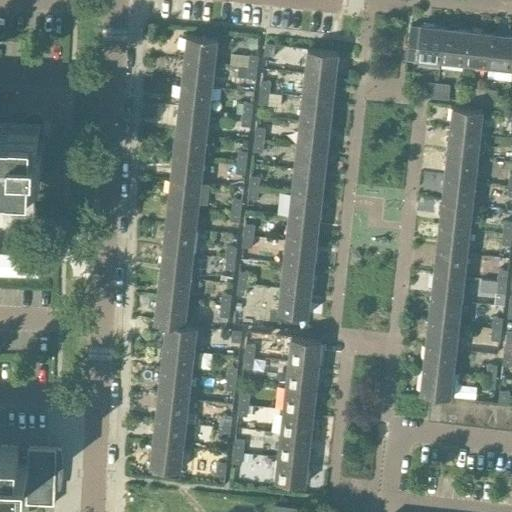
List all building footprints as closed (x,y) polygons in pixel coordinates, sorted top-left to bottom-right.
[(417,57),(442,60),(446,26),(420,23),(420,26),(410,25),(407,58),(416,59),(417,57)] [(469,29),(446,26),(442,60),(466,62),(469,29)] [(466,62),(489,65),(493,32),(469,29),(466,62)] [(489,65),(511,67),(511,33),(493,32),(489,65)] [(217,38),(186,34),(183,59),(214,63),(217,38)] [(274,56),(275,44),(265,43),(264,55),(274,56)] [(307,47),(304,73),(335,76),(338,51),(307,47)] [(259,55),(249,54),(247,67),(257,68),(259,55)] [(183,59),(181,83),(211,86),(214,63),(183,59)] [(246,78),(256,79),(257,68),(247,67),(246,78)] [(332,100),(335,76),(304,73),(302,96),(332,100)] [(271,81),(261,80),(260,91),(269,92),(271,81)] [(427,82),(425,96),(437,98),(439,83),(427,82)] [(209,110),(211,86),(181,83),(178,107),(209,110)] [(448,99),(450,84),(439,83),(437,98),(448,99)] [(475,87),(473,102),(484,103),(486,89),(475,87)] [(495,104),(497,90),(486,89),(484,103),(495,104)] [(259,103),(268,104),(269,92),(260,91),(259,103)] [(330,123),(332,100),(302,96),(299,120),(330,123)] [(253,103),(243,102),(242,114),(252,115),(253,103)] [(450,130),(480,134),(483,108),(452,105),(450,130)] [(178,107),(175,130),(206,133),(209,110),(178,107)] [(3,124),(0,123),(0,179),(30,181),(31,157),(36,157),(37,141),(32,141),(33,135),(44,135),(45,120),(45,118),(44,116),(43,115),(42,113),(41,112),(40,111),(39,110),(36,109),(33,109),(32,109),(30,109),(28,111),(26,112),(25,114),(24,115),(23,117),(22,117),(22,118),(4,117),(3,124)] [(241,125),(250,126),(252,115),(242,114),(241,125)] [(327,147),(330,123),(299,120),(296,143),(327,147)] [(265,129),(256,128),(254,138),(264,140),(265,129)] [(175,130),(173,154),(203,158),(206,133),(175,130)] [(450,130),(447,154),(477,158),(480,134),(450,130)] [(253,151),(263,152),(264,140),(254,138),(253,151)] [(324,170),(327,147),(296,143),(294,167),(324,170)] [(248,151),(238,150),(237,162),(247,163),(248,151)] [(173,154),(170,178),(201,182),(203,158),(173,154)] [(447,154),(444,177),(475,181),(477,158),(447,154)] [(235,173),(246,174),(247,163),(237,162),(235,173)] [(322,194),(324,170),(294,167),(291,191),(322,194)] [(260,176),(250,175),(249,186),(259,187),(260,176)] [(444,177),(442,201),(472,205),(475,181),(444,177)] [(170,178),(167,202),(198,205),(201,182),(170,178)] [(248,198),(258,199),(259,187),(249,186),(248,198)] [(319,218),(322,194),(291,191),(288,215),(319,218)] [(242,199),(232,198),(231,209),(241,210),(242,199)] [(442,201),(439,225),(469,229),(472,205),(442,201)] [(167,202),(165,225),(195,229),(198,205),(167,202)] [(230,221),(240,222),(241,210),(231,209),(230,221)] [(288,215),(286,238),(316,242),(319,218),(288,215)] [(511,221),(503,220),(502,232),(511,233),(511,221)] [(255,224),(245,223),(244,234),(253,235),(255,224)] [(165,225),(162,249),(193,253),(195,229),(165,225)] [(439,225),(436,249),(467,253),(469,229),(439,225)] [(501,244),(511,245),(511,239),(511,233),(502,232),(501,244)] [(272,238),(253,235),(244,234),(242,246),(252,247),(252,245),(271,247),(272,238)] [(314,265),(316,242),(286,238),(283,262),(314,265)] [(237,246),(227,245),(226,257),(236,258),(237,246)] [(162,249),(159,274),(190,277),(193,253),(162,249)] [(436,249),(434,272),(464,276),(467,253),(436,249)] [(225,268),(235,269),(236,258),(226,257),(225,268)] [(311,290),(314,265),(283,262),(280,286),(311,290)] [(508,269),(498,268),(497,279),(507,280),(508,269)] [(249,272),(239,271),(238,281),(248,283),(249,272)] [(434,272),(431,296),(461,299),(464,276),(434,272)] [(159,274),(157,296),(187,300),(190,277),(159,274)] [(495,292),(506,293),(507,280),(497,279),(495,292)] [(237,293),(247,294),(248,283),(238,281),(237,293)] [(311,290),(280,286),(278,311),(308,315),(311,290)] [(232,294),(222,293),(220,303),(231,305),(232,294)] [(157,296),(154,321),(196,325),(196,324),(185,323),(187,300),(157,296)] [(431,296),(428,320),(459,323),(461,299),(431,296)] [(219,316),(229,317),(231,305),(220,303),(219,316)] [(503,317),(493,316),(492,327),(502,328),(503,317)] [(428,320),(426,343),(456,346),(459,323),(428,320)] [(194,350),(196,325),(154,321),(166,323),(163,347),(194,350)] [(490,339),(500,340),(502,328),(492,327),(490,339)] [(232,329),(231,341),(241,342),(242,330),(232,329)] [(291,336),(289,361),(319,364),(321,340),(321,339),(291,336)] [(426,343),(423,367),(453,371),(456,346),(426,343)] [(245,344),(244,356),(253,357),(254,345),(245,344)] [(163,347),(160,371),(191,374),(194,350),(163,347)] [(511,353),(504,352),(501,378),(511,379),(511,367),(511,366),(511,353)] [(243,367),(252,367),(253,357),(244,356),(243,367)] [(289,361),(286,385),(316,388),(319,364),(289,361)] [(498,365),(487,364),(486,375),(497,376),(498,365)] [(238,367),(227,366),(226,378),(237,379),(238,367)] [(451,396),(453,371),(423,367),(420,392),(431,394),(442,395),(451,396)] [(160,371),(158,394),(188,398),(191,374),(160,371)] [(485,388),(496,389),(497,376),(486,375),(485,388)] [(225,389),(236,390),(237,379),(226,378),(225,389)] [(286,385),(283,408),(313,412),(316,388),(286,385)] [(499,390),(499,401),(505,402),(509,402),(509,390),(499,390)] [(249,392),(240,391),(239,403),(248,404),(249,392)] [(158,394),(155,417),(186,421),(188,398),(158,394)] [(431,394),(430,403),(440,404),(441,404),(442,395),(431,394)] [(452,396),(451,396),(442,395),(441,404),(440,404),(438,420),(449,421),(452,396)] [(462,397),(452,396),(449,421),(460,422),(462,397)] [(473,398),(462,397),(460,422),(470,424),(473,398)] [(484,400),(473,398),(470,424),(481,425),(484,400)] [(495,401),(484,400),(481,425),(492,426),(495,401)] [(492,426),(502,427),(505,402),(499,401),(495,401),(492,426)] [(502,427),(511,428),(511,402),(509,402),(505,402),(502,427)] [(237,415),(247,415),(248,404),(239,403),(237,415)] [(428,419),(438,420),(440,404),(430,403),(428,419)] [(283,408),(280,432),(310,436),(313,412),(283,408)] [(213,424),(221,425),(231,427),(232,415),(222,414),(222,417),(214,416),(213,424)] [(183,445),(186,421),(155,417),(153,441),(183,445)] [(220,437),(230,438),(231,427),(221,425),(220,437)] [(308,459),(310,436),(280,432),(278,456),(308,459)] [(244,440),(234,439),(233,450),(243,452),(244,440)] [(183,445),(153,441),(150,466),(180,470),(183,445)] [(0,500),(1,500),(3,500),(2,511),(26,511),(27,501),(26,501),(27,483),(55,484),(55,481),(61,482),(62,477),(63,467),(62,458),(62,453),(61,448),(57,448),(57,447),(29,446),(28,448),(19,447),(19,445),(0,444),(0,500)] [(232,463),(242,464),(243,452),(233,450),(232,463)] [(308,459),(278,456),(275,480),(305,484),(308,459)] [(227,463),(216,462),(215,474),(226,475),(227,463)] [(27,501),(54,503),(55,484),(27,483),(26,501),(27,501)] [(301,511),(302,506),(275,503),(273,511),(301,511)]
